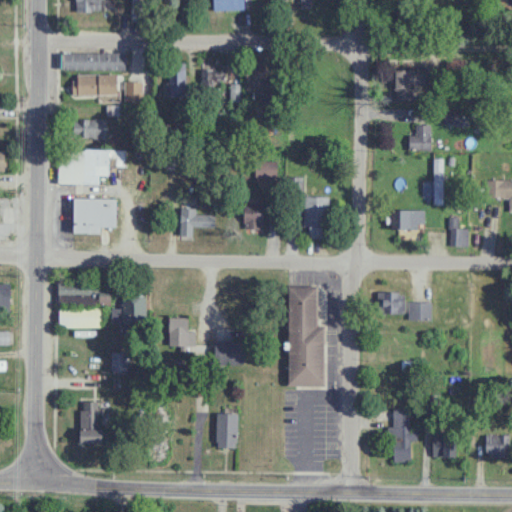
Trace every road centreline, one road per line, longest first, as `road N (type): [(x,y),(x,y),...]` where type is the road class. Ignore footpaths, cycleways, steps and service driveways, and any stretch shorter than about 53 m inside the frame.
road 1 (residential): [(511,268),(0,261)]
road 2 (residential): [(354,511),(358,0)]
road 3 (tertiary): [(34,491),(35,0)]
road 4 (tertiary): [(511,501),(34,491)]
road 5 (residential): [(511,49),(35,47)]
